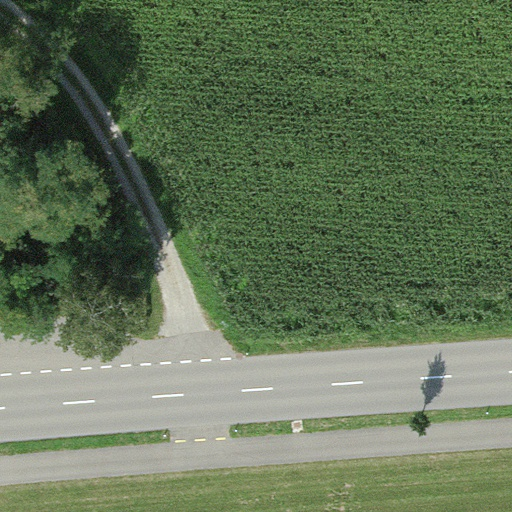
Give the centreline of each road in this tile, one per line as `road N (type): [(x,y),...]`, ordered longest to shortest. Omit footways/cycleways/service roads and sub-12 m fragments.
road 1 (primary): [(0,413),(511,375)]
road 2 (track): [(200,397),(180,299),(85,109),(0,15)]
